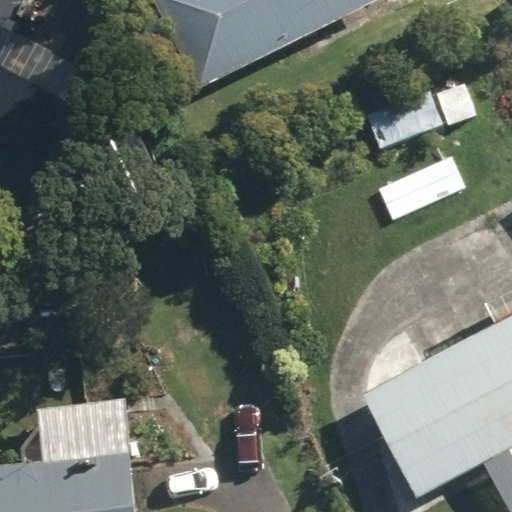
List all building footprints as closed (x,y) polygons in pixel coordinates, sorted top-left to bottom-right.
[(0,0),(0,64),(36,0),(0,0)] [(156,0),(152,2),(198,96),(390,4),(387,0),(156,0)] [(456,78),(365,115),(382,158),(474,121),(456,78)] [(511,511),(511,325),(362,403),(416,506),(484,471),(505,511),(511,511)] [(23,471),(0,473),(0,511),(135,511),(126,408),(38,415),(39,428),(20,449),(23,471)]
